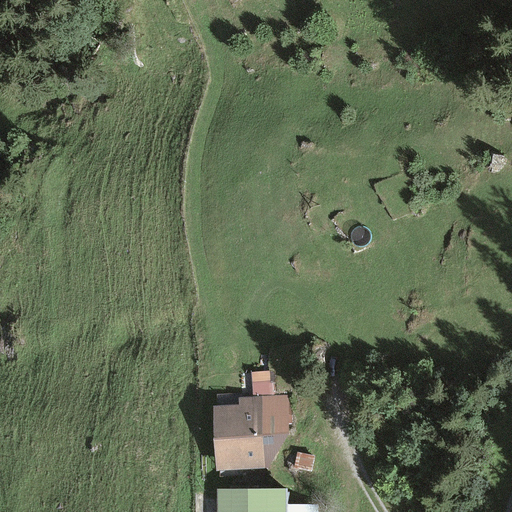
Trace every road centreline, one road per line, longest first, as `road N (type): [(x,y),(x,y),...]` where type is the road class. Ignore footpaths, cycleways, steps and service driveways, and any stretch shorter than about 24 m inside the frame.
road 1 (track): [(191,0),(214,51),(191,193),(204,286),(224,352),(207,412),(211,511)]
road 2 (track): [(383,511),(350,451),(339,416),(335,335),(316,308),(294,289),(267,290),(218,317)]
